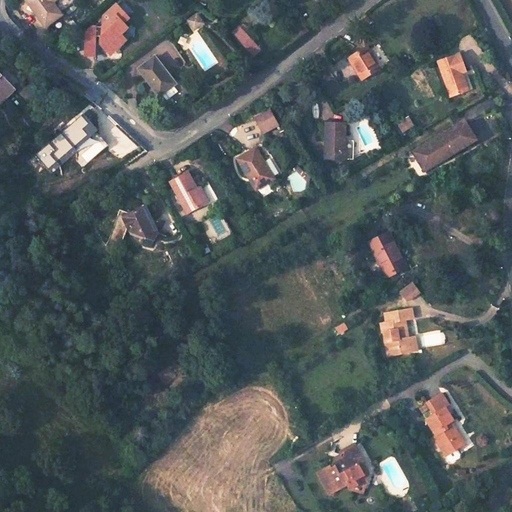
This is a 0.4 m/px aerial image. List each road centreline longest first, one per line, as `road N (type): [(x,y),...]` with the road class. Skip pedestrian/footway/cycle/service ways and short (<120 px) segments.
road 1 (residential): [(370,0),(163,149),(109,98),(0,19)]
road 2 (track): [(0,266),(133,166)]
